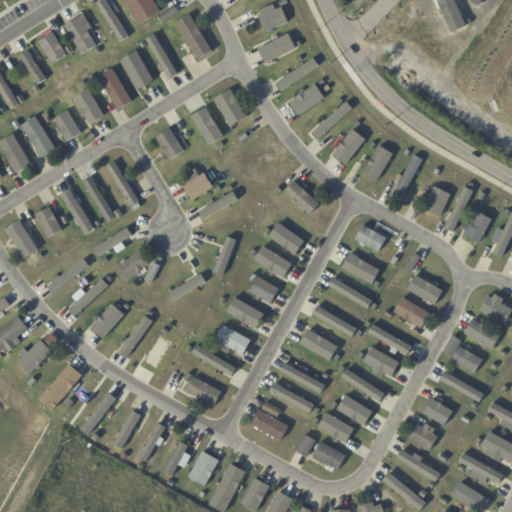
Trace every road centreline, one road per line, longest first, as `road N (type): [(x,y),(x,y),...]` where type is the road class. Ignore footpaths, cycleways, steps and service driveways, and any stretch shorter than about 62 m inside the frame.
road 1 (residential): [(0,257),(56,325),(113,372),(310,483),(337,487),(368,466),(453,314),(462,279),(437,245),(352,201),(288,137),(206,0)]
road 2 (residential): [(0,209),(239,60)]
road 3 (tertiary): [(322,0),(371,87),(429,136),(511,181)]
road 4 (residential): [(352,201),(221,433)]
